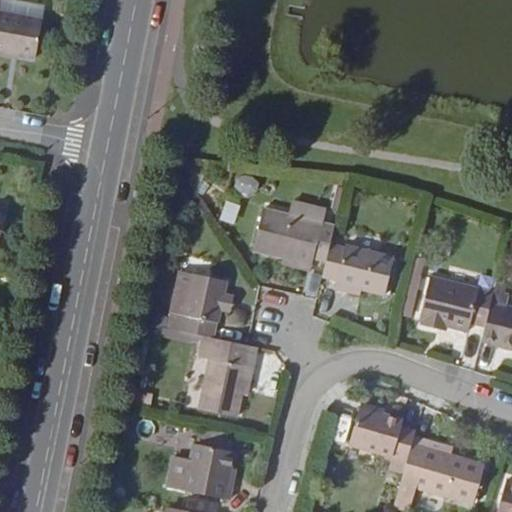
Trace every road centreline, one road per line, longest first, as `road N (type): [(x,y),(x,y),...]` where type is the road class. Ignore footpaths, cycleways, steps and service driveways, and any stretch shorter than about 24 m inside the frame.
road 1 (unclassified): [(36,511),(107,148)]
road 2 (residential): [(511,413),(385,367),(356,365),(319,384)]
road 3 (unclassified): [(107,148),(135,0)]
road 4 (residential): [(319,384),(302,406),(272,511)]
